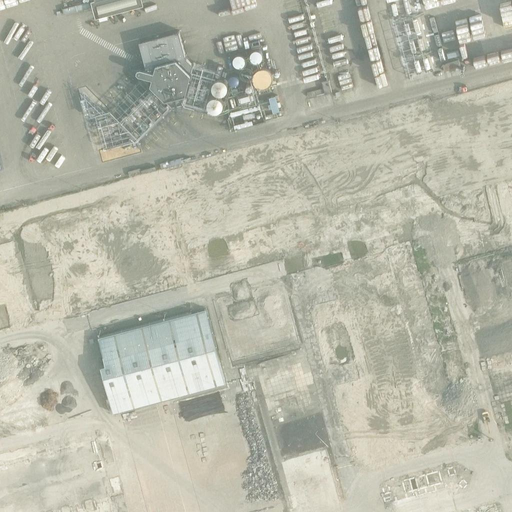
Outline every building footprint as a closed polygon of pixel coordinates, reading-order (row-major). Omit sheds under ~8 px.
[(94,0),(95,0),(91,1),(96,19),(144,7),(141,0),(94,0)] [(89,1),(62,9),(64,15),(91,7),(89,1)] [(179,31),(139,41),(145,66),(143,77),(171,106),(182,103),(194,107),(193,106),(205,109),(215,70),(192,64),(186,57),(179,31)] [(263,53),(263,51),(261,48),(259,47),(257,46),(254,46),(252,48),(250,50),(250,53),(250,55),(252,58),(254,59),(256,60),(259,59),(260,58),(262,56),(263,53)] [(246,58),(245,55),(244,52),(242,51),(239,51),(236,51),(234,52),(233,55),(232,58),(232,60),(234,63),(236,64),(238,65),(241,65),(244,63),(245,61),(246,58)] [(274,80),(274,76),(272,73),(270,72),(269,71),(266,71),(263,71),(261,72),(259,73),(257,77),(256,80),(257,83),(259,86),(262,88),(265,89),(268,88),(271,87),(272,86),(273,84),(274,80)] [(331,93),(328,80),(321,82),(324,94),(331,93)] [(227,90),(227,89),(227,87),(226,84),(224,83),(221,82),(219,82),(216,84),(214,86),(214,89),(214,91),(215,93),(218,95),(220,96),(223,95),(225,94),(227,92),(227,90)] [(259,105),(253,87),(226,95),(232,114),(259,105)] [(322,89),(307,93),(308,98),(323,94),(322,89)] [(224,107),(223,105),(222,103),(220,101),(218,100),(214,101),(212,102),(211,104),(210,107),(211,109),(212,112),(214,113),(217,114),(219,113),(221,112),(223,110),(224,107)] [(337,155),(337,154),(307,161),(315,194),(359,184),(352,151),(337,155)] [(359,178),(371,178),(370,153),(358,153),(359,178)] [(269,199),(295,194),(290,168),(231,179),(233,190),(236,190),(243,189),(245,199),(268,195),(269,199)] [(207,309),(98,337),(106,362),(101,364),(114,412),(226,383),(223,372),(207,309)]
